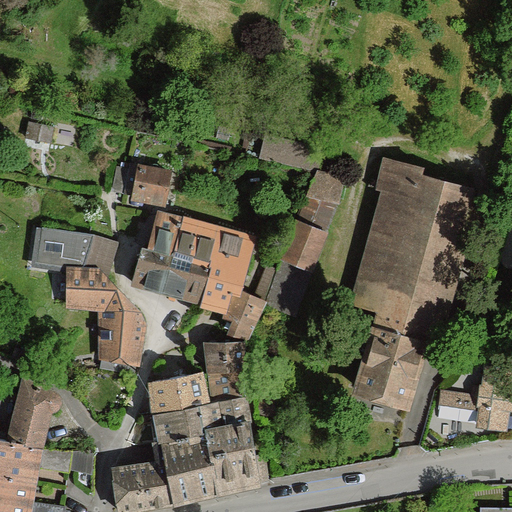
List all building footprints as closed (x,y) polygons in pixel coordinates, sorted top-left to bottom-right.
[(53,124),(28,118),(23,137),(49,142),(53,124)] [(265,132),(261,156),(312,167),(317,142),(265,132)] [(376,305),(352,391),(406,406),(425,337),(432,339),(474,189),(414,173),(415,167),(386,159),(378,188),(383,189),(353,299),(376,305)] [(174,170),(141,163),(133,197),(167,204),(174,170)] [(232,311),(226,326),(249,334),(263,303),(296,315),(339,199),(305,194),(278,267),(267,263),(254,295),(237,287),(250,237),(162,212),(152,249),(143,248),(134,282),(232,311)] [(39,224),(34,260),(67,265),(67,303),(99,305),(100,355),(138,363),(145,325),(139,312),(106,275),(118,241),(94,233),(39,224)] [(163,455),(112,462),(120,509),(174,501),(272,479),(267,451),(257,455),(245,393),(245,339),(205,337),(207,366),(151,378),(163,455)] [(55,388),(23,375),(9,437),(0,435),(0,511),(74,511),(57,502),(31,500),(37,470),(88,479),(92,457),(42,448),(50,409),(60,405),(60,394),(55,388)] [(444,391),(440,418),(509,427),(511,405),(511,379),(483,376),(480,396),(444,391)]
